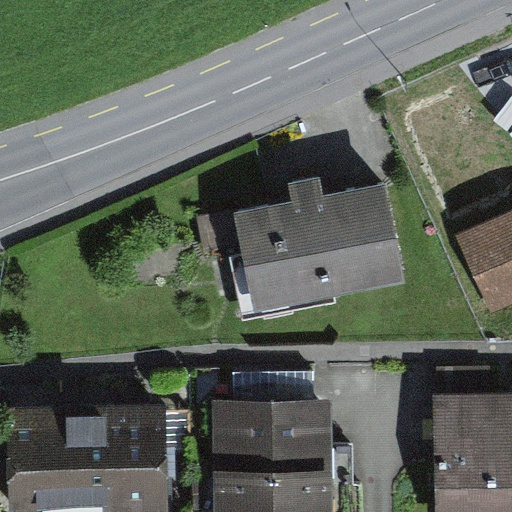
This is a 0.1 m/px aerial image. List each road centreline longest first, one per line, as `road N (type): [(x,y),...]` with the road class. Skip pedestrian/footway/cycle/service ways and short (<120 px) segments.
road 1 (track): [(511,350),(187,356),(0,374)]
road 2 (secondary): [(0,187),(446,0)]
